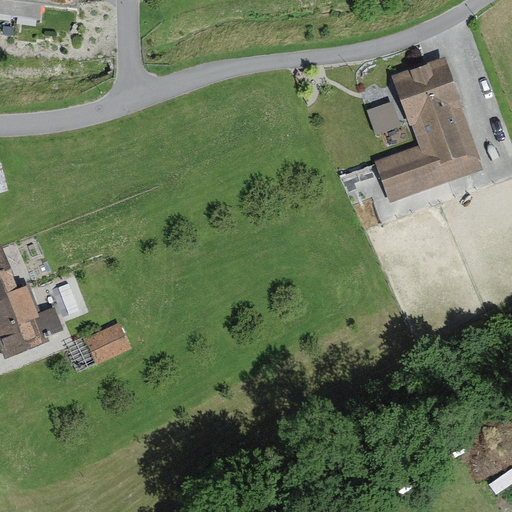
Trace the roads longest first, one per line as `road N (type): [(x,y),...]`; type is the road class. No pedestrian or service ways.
road 1 (unclassified): [(481,0),(383,48),(231,67),(130,98)]
road 2 (unclassified): [(130,98),(48,125),(0,127)]
